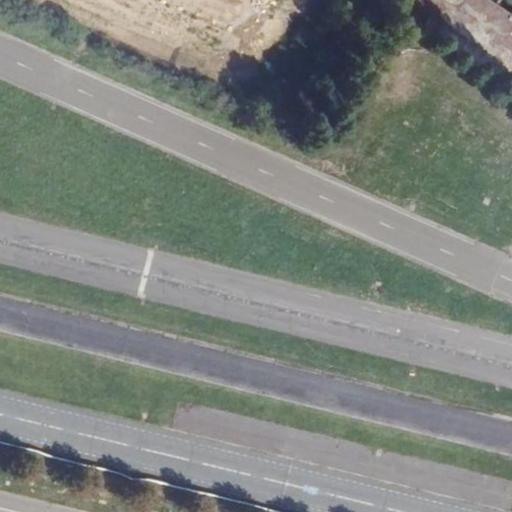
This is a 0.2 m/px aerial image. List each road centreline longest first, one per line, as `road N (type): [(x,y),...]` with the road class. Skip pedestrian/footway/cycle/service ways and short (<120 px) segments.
road 1 (unclassified): [(511,281),(0,55)]
road 2 (unclassified): [(0,311),(511,435)]
